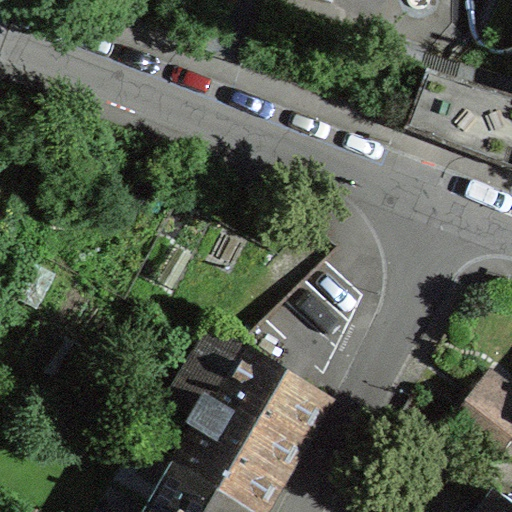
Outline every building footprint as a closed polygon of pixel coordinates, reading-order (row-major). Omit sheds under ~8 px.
[(511,169),(511,94),(427,69),(404,128),(429,137),(511,169)] [(224,367),(239,341),(214,325),(169,401),(184,410),(205,424),(234,374),(224,367)] [(205,424),(184,410),(172,431),(188,440),(183,449),(189,453),(180,469),(248,511),(256,511),(286,461),(324,395),(239,341),(224,367),(234,374),(205,424)] [(511,410),(477,384),(452,416),(501,453),(511,439),(511,410)] [(248,511),(180,469),(153,511),(248,511)] [(511,511),(511,501),(501,493),(486,511),(511,511)]
